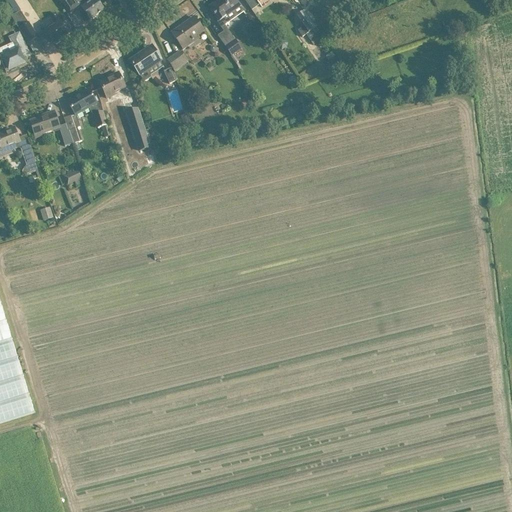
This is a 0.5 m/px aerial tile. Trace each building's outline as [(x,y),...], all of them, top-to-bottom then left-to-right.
[(20,11),(13,0),(8,0),(7,1),(13,9),(9,11),(12,16),(15,14),(20,11)] [(99,0),(81,0),(78,2),(76,0),(66,0),(62,3),(70,14),(81,6),(90,20),(104,10),(97,2),(99,0)] [(217,2),(209,7),(219,21),(217,22),(221,28),(230,22),(226,17),(240,7),(236,1),(235,0),(216,0),(217,2)] [(254,0),(245,0),(256,16),(262,11),(254,0)] [(319,33),(316,28),(304,11),(297,16),(304,26),(298,31),(302,37),(306,35),(310,40),(319,33)] [(61,22),(56,14),(50,17),(55,26),(46,32),(53,44),(67,35),(60,24),(61,22)] [(202,29),(200,26),(194,18),(172,33),(178,42),(180,45),(183,50),(194,42),(200,38),(199,36),(204,32),(202,29)] [(27,23),(18,29),(27,43),(36,37),(27,23)] [(242,49),(235,40),(227,29),(218,36),(232,56),(242,49)] [(24,63),(19,54),(18,52),(21,51),(16,40),(2,47),(5,53),(2,54),(5,61),(9,70),(24,63)] [(162,60),(158,55),(152,46),(130,62),(140,76),(143,83),(150,79),(149,69),(162,60)] [(174,70),(186,62),(179,52),(167,60),(174,70)] [(169,84),(176,81),(170,69),(164,71),(169,84)] [(114,93),(125,88),(119,74),(118,74),(118,76),(108,81),(107,79),(100,82),(104,91),(107,100),(116,96),(114,93)] [(124,92),(129,106),(138,103),(132,89),(124,92)] [(89,90),(68,102),(73,111),(75,115),(76,115),(96,104),(97,104),(94,99),(89,90)] [(138,110),(127,113),(137,143),(138,143),(137,141),(148,138),(140,112),(138,112),(138,110)] [(58,121),(54,112),(47,114),(48,116),(30,122),(34,132),(35,137),(59,128),(63,141),(65,147),(73,144),(71,139),(69,131),(69,132),(69,131),(68,132),(67,131),(68,131),(66,125),(66,124),(60,127),(58,121)] [(103,112),(94,115),(98,128),(108,125),(106,119),(103,112)] [(191,124),(188,114),(180,116),(183,126),(191,124)] [(71,139),(73,144),(74,144),(77,151),(82,149),(79,142),(81,141),(77,128),(69,131),(69,130),(68,131),(67,131),(68,132),(69,131),(69,132),(69,131),(71,139)] [(20,142),(18,138),(15,130),(5,134),(4,132),(0,133),(0,158),(12,153),(11,150),(17,147),(15,144),(20,142)] [(30,146),(23,148),(29,165),(36,163),(32,152),(30,146)] [(77,170),(63,176),(68,186),(74,182),(76,187),(84,183),(77,170)] [(30,184),(37,182),(35,176),(28,178),(30,184)] [(51,207),(41,210),(44,220),(53,218),(51,207)] [(0,329),(0,356),(15,353),(12,340),(11,340),(8,327),(0,329)] [(16,360),(0,363),(0,376),(19,372),(16,360)] [(0,390),(18,386),(15,373),(0,377),(0,390)] [(28,391),(0,397),(0,425),(35,416),(31,401),(30,401),(28,391)]
